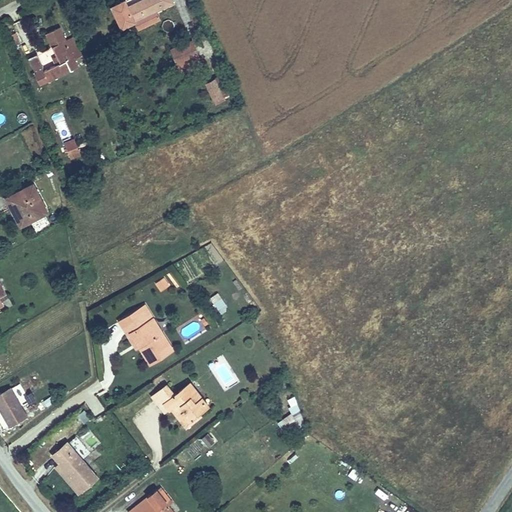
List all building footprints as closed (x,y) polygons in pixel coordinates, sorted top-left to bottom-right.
[(130,0),(123,0),(117,3),(126,24),(178,0),(177,0),(139,0),(132,3),(130,0)] [(23,29),(17,32),(21,42),(27,40),(23,29)] [(204,53),(197,37),(173,47),(178,62),(204,53)] [(88,68),(75,39),(60,45),(65,56),(67,63),(63,65),(53,69),(52,69),(57,81),(88,68)] [(50,63),(45,52),(38,54),(43,66),(50,63)] [(43,66),(41,67),(48,84),(57,81),(52,69),(53,69),(50,63),(43,66)] [(213,104),(225,98),(215,77),(203,83),(213,104)] [(56,123),(61,140),(70,137),(65,120),(56,123)] [(73,138),(62,142),(70,160),(81,155),(73,138)] [(10,201),(38,186),(34,179),(6,193),(10,201)] [(49,205),(38,186),(10,201),(12,204),(17,201),(26,217),(49,205)] [(163,234),(157,225),(130,239),(135,249),(163,234)] [(163,277),(153,284),(160,293),(170,286),(163,277)] [(217,293),(209,299),(221,314),(228,308),(217,293)] [(120,319),(127,332),(132,329),(141,342),(151,360),(172,348),(160,328),(155,331),(148,319),(153,316),(146,303),(120,319)] [(160,328),(153,316),(148,319),(155,331),(160,328)] [(132,329),(127,332),(135,345),(141,342),(132,329)] [(147,393),(156,404),(161,399),(165,406),(168,403),(181,420),(191,413),(207,400),(188,378),(172,392),(162,380),(147,393)] [(27,412),(11,385),(0,390),(0,404),(10,422),(27,412)] [(291,415),(276,420),(281,431),(304,422),(294,396),(285,400),(291,415)] [(161,399),(156,404),(161,410),(165,406),(161,399)] [(88,412),(81,402),(62,417),(70,427),(88,412)] [(196,418),(191,413),(181,420),(186,426),(196,418)] [(90,451),(100,444),(90,431),(81,438),(90,451)] [(206,449),(215,443),(209,434),(199,440),(206,449)] [(53,450),(59,457),(81,486),(95,474),(68,439),(53,450)] [(81,486),(59,457),(53,461),(75,490),(81,486)] [(152,488),(162,499),(167,496),(157,484),(152,488)] [(173,511),(162,499),(152,488),(125,510),(126,511),(144,511),(145,511),(173,511)]
